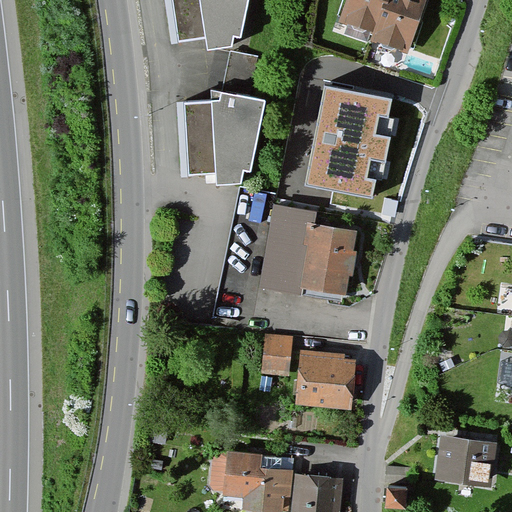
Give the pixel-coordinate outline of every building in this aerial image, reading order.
[(203,56),(230,50),(232,41),(240,42),(247,0),(161,0),(168,48),(201,43),(203,56)] [(346,0),(338,26),(375,39),(373,44),(406,56),(425,0),(346,0)] [(229,78),(255,77),(254,51),(228,52),(229,78)] [(213,191),(237,188),(239,176),(250,177),(263,103),(217,96),(216,105),(172,107),(178,181),(212,178),(213,191)] [(376,129),(330,123),(324,174),(370,179),(376,129)] [(264,195),(239,190),(214,319),(240,324),(264,195)] [(342,303),(354,235),(314,228),(317,214),(299,211),(302,194),(281,190),(278,209),(273,208),(259,289),(342,303)] [(287,375),(290,341),(264,338),(261,372),(287,375)] [(354,358),(299,352),(294,407),(349,412),(354,358)] [(433,484),(489,490),(495,445),(438,438),(433,484)] [(242,511),(250,511),(280,511),(281,498),(289,499),(292,473),(260,471),(261,457),(226,454),(221,499),(243,501),(242,511)] [(292,511),(338,511),(341,482),(295,478),(292,511)] [(400,511),(402,489),(382,487),(380,511),(394,511),(400,511)]
